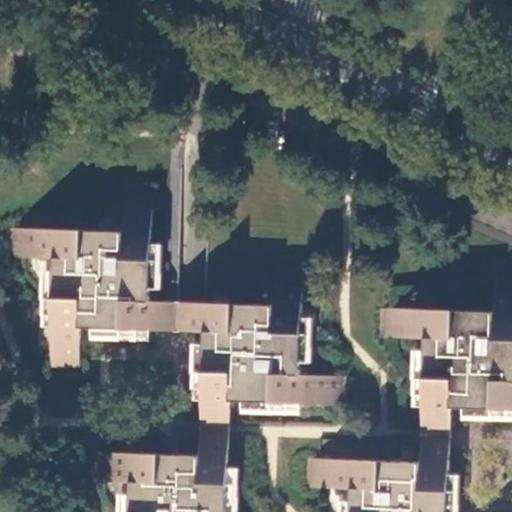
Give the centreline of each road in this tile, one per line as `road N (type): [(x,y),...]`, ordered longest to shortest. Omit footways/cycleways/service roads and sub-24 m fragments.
road 1 (residential): [(511,222),(246,93),(124,52),(103,0)]
road 2 (tertiary): [(511,142),(293,36)]
